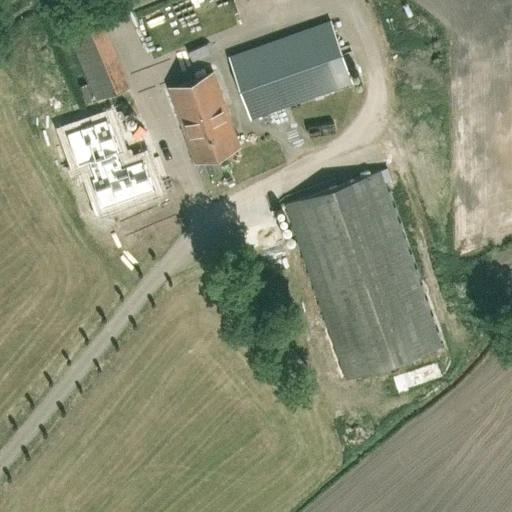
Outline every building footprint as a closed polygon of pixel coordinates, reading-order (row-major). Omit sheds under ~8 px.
[(76,0),(59,7),(100,105),(130,92),(92,0),(76,0)] [(158,63),(244,31),(232,0),(199,0),(142,21),(158,63)] [(252,117),(354,82),(333,21),(231,57),(252,117)] [(197,162),(241,146),(215,72),(171,88),(197,162)] [(88,161),(93,175),(90,176),(101,208),(154,189),(143,158),(121,165),(116,151),(119,150),(108,116),(66,131),(78,164),(88,161)] [(381,171),(288,204),(287,204),(348,379),(443,345),(381,171)]
